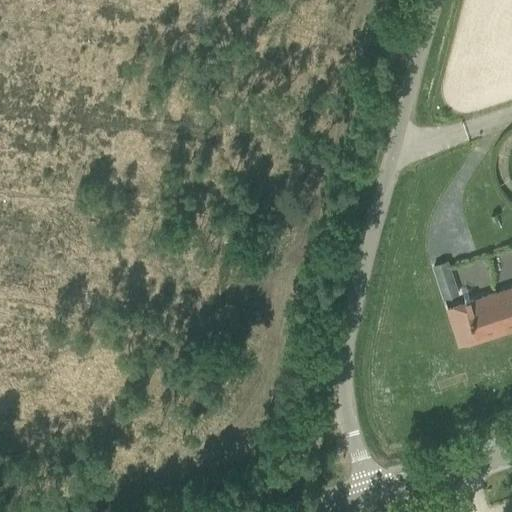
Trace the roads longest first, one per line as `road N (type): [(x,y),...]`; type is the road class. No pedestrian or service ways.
road 1 (unclassified): [(372,499),(345,414),(345,336),(433,0)]
road 2 (tertiary): [(372,499),(511,455)]
